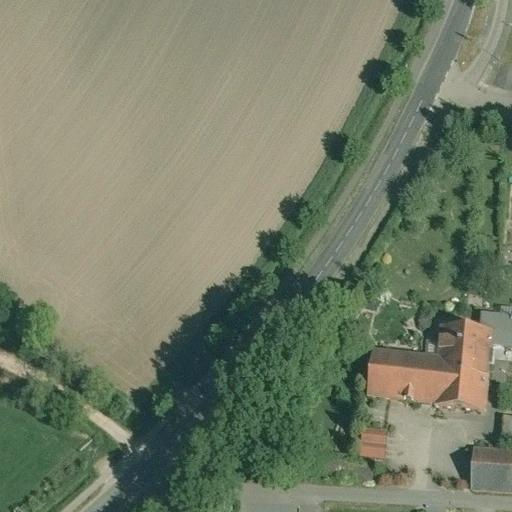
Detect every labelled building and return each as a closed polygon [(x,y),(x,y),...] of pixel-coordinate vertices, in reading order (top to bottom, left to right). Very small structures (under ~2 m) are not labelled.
[(439,405),(485,409),(490,342),(511,343),(511,312),(482,310),(481,321),(442,317),(439,351),(374,346),(370,396),(439,402),(439,405)] [(511,416),(504,416),(502,439),(511,439),(511,416)] [(361,427),(358,454),(384,456),(386,430),(361,427)] [(372,461),(319,457),(317,481),(370,485),(372,461)] [(511,464),(473,462),(471,489),(511,491),(511,464)]
